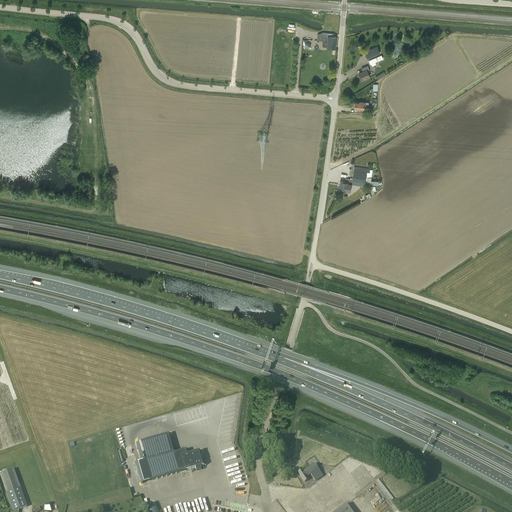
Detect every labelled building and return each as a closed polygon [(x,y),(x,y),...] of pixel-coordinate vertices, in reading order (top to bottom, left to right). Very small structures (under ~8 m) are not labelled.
[(322,41),(328,42),(327,48),(335,49),(336,37),(334,37),(334,34),(322,33),(322,41)] [(308,49),(312,44),(305,40),(302,45),(308,49)] [(377,46),(365,52),(367,59),(380,53),(377,46)] [(368,61),(370,64),(383,58),(381,55),(368,61)] [(361,69),(363,72),(359,73),(362,80),(369,77),(367,71),(369,70),(367,66),(361,69)] [(378,80),(386,75),(384,72),(376,77),(378,80)] [(364,109),(364,106),(368,106),(368,102),(364,102),(359,101),(359,102),(355,102),(354,109),(364,109)] [(345,178),(344,182),(340,181),(339,191),(346,192),(347,184),(356,186),(364,187),(367,171),(354,169),(352,179),(345,178)] [(201,467),(206,466),(205,464),(204,459),(201,451),(189,454),(188,449),(176,453),(171,434),(136,444),(141,461),(135,463),(141,484),(196,469),(196,471),(202,470),(201,467)] [(323,477),(318,470),(314,464),(302,471),(301,470),(298,473),(304,483),(308,480),(306,477),(310,475),(315,482),(323,477)] [(14,511),(18,511),(19,510),(27,507),(13,469),(0,473),(0,476),(6,493),(13,511),(14,511)] [(164,511),(159,492),(151,494),(156,511),(164,511)] [(180,504),(181,511),(199,511),(207,510),(205,499),(180,504)]
